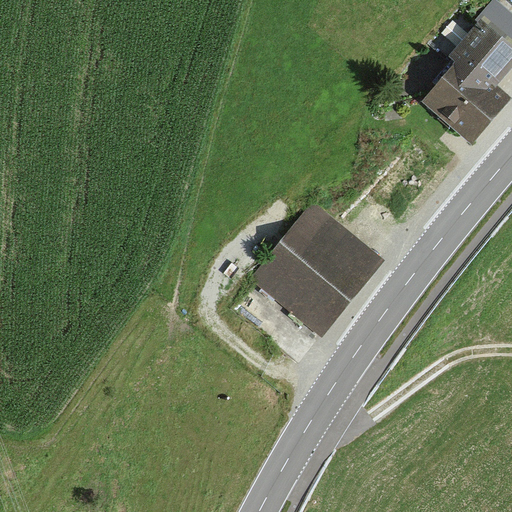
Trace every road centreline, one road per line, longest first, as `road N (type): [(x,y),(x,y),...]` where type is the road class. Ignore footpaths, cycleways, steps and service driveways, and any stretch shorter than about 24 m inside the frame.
road 1 (secondary): [(511,155),(362,343),(259,511)]
road 2 (track): [(511,355),(454,363),(361,421),(308,424)]
